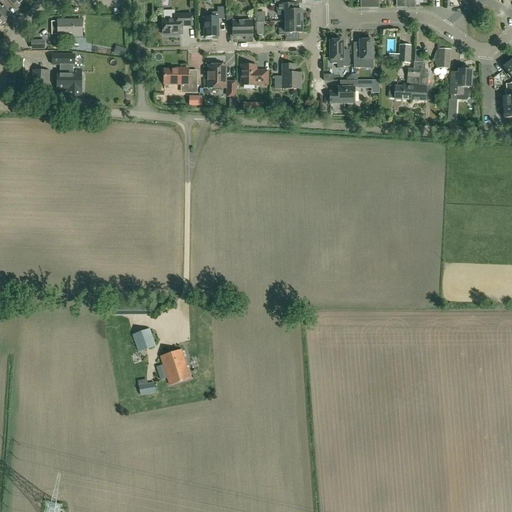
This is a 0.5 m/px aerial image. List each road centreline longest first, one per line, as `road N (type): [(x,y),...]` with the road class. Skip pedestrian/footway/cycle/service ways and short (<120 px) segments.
road 1 (unclassified): [(317,124),(0,106)]
road 2 (unclassified): [(488,136),(317,124)]
road 3 (residential): [(315,46),(183,49)]
road 4 (residential): [(0,46),(32,7),(108,0)]
